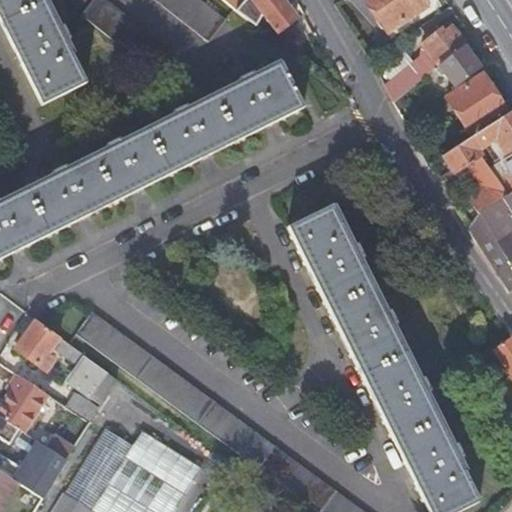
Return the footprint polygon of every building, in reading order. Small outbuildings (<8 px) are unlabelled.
[(0,0),(0,24),(41,107),(86,85),(65,44),(70,42),(63,28),(59,31),(43,0),(0,0)] [(101,0),(93,0),(81,17),(152,72),(168,52),(101,0)] [(155,0),(209,42),(225,22),(197,0),(155,0)] [(218,0),(235,13),(236,12),(246,0),(218,0)] [(246,0),(236,12),(245,19),(256,5),(278,33),(295,19),(280,0),(246,0)] [(342,0),(343,1),(345,0),(364,0),(386,34),(427,8),(421,0),(342,0)] [(439,67),(463,48),(465,46),(452,29),(444,35),(441,32),(423,47),(439,67)] [(456,89),(480,70),(463,48),(439,67),(456,89)] [(187,111),(185,107),(172,114),(174,118),(121,145),(119,141),(104,148),(107,152),(67,172),(65,168),(51,175),(53,179),(0,206),(0,205),(0,262),(303,109),(281,64),(254,78),(252,73),(237,81),(240,85),(187,111)] [(404,95),(419,83),(429,75),(420,64),(395,84),(404,95)] [(486,77),(482,76),(445,98),(468,135),(505,112),(491,90),(492,86),(486,77)] [(404,95),(399,99),(408,109),(427,94),(419,83),(404,95)] [(511,113),(443,157),(455,176),(477,162),(481,159),(477,152),(495,141),(507,159),(511,155),(511,113)] [(511,155),(507,159),(502,162),(511,175),(506,178),(511,188),(511,192),(507,196),(490,170),(481,159),(477,162),(483,173),(480,175),(486,186),(466,198),(477,216),(468,232),(474,242),(509,294),(511,291),(511,155)] [(356,246),(352,248),(332,206),(287,229),(428,511),(462,511),(479,504),(459,462),(463,459),(456,446),(452,448),(426,396),(430,394),(423,380),(419,382),(393,329),(397,327),(389,313),(385,315),(359,262),(363,260),(356,246)] [(313,511),(358,511),(92,316),(76,337),(313,511)] [(39,368),(60,341),(36,323),(15,351),(39,368)] [(511,337),(511,338),(492,352),(511,379),(511,337)] [(102,407),(117,383),(88,361),(69,385),(89,399),(90,398),(102,407)] [(50,398),(22,379),(0,411),(0,419),(14,429),(25,436),(50,398)] [(67,409),(91,425),(100,410),(76,395),(67,409)] [(0,440),(4,444),(14,429),(0,419),(0,440)] [(67,463),(68,463),(75,451),(56,438),(48,451),(51,453),(67,463)] [(16,480),(45,499),(67,463),(51,453),(48,451),(39,445),(23,469),(1,455),(0,456),(0,473),(10,479),(14,483),(16,480)] [(0,494),(10,479),(0,473),(0,494)]
